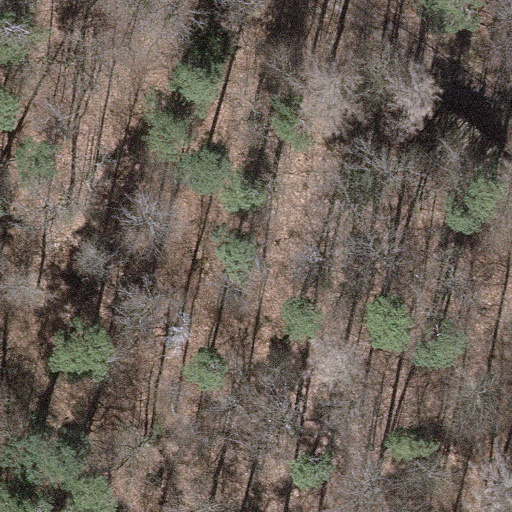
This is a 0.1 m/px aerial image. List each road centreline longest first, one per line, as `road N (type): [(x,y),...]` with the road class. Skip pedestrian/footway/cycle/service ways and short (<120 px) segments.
road 1 (track): [(511,111),(350,0)]
road 2 (track): [(112,511),(0,357)]
